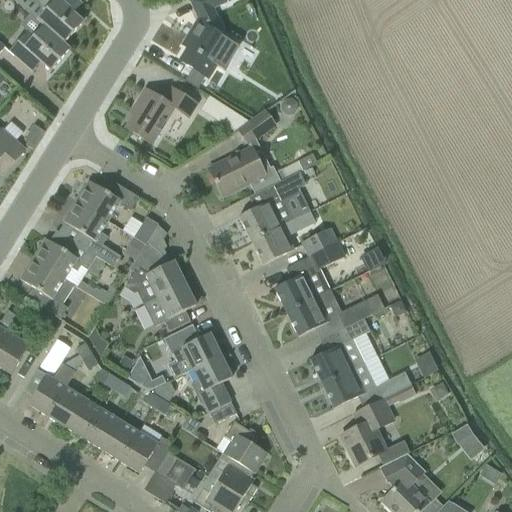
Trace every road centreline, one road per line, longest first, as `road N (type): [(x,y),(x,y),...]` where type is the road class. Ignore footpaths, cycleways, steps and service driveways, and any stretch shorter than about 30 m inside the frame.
road 1 (residential): [(310,469),(304,425),(191,207),(82,123)]
road 2 (residential): [(0,253),(82,123)]
road 3 (residential): [(82,123),(137,30),(137,7),(128,0)]
